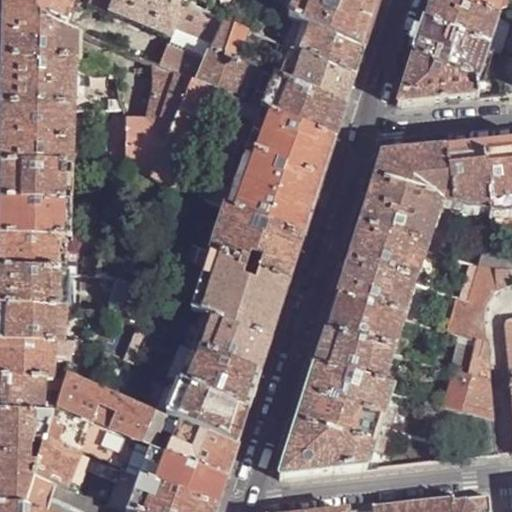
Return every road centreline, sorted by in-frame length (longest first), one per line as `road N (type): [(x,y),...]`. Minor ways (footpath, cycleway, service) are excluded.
road 1 (tertiary): [(249,502),(365,136)]
road 2 (residential): [(249,502),(507,476)]
road 3 (residential): [(511,123),(365,136)]
road 4 (tertiary): [(365,136),(409,0)]
